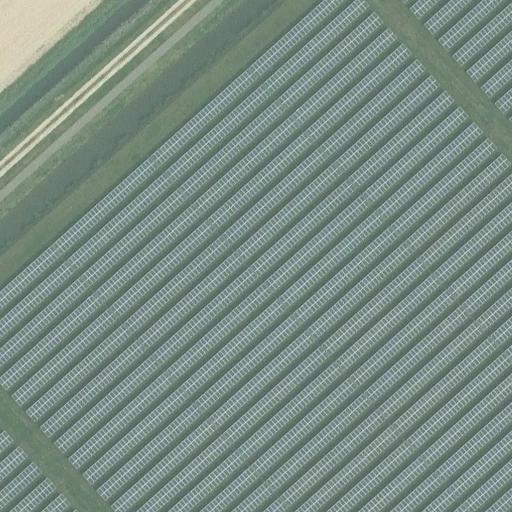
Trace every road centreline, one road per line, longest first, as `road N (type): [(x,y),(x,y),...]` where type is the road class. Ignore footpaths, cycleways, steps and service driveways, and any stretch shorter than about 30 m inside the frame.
road 1 (track): [(0,167),(186,0)]
road 2 (track): [(379,0),(511,147)]
road 3 (track): [(0,404),(96,511)]
